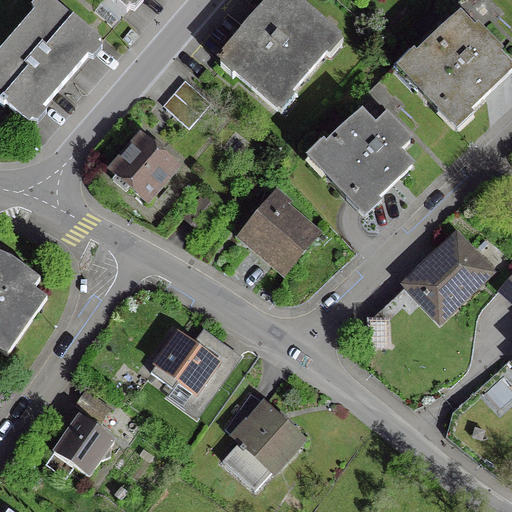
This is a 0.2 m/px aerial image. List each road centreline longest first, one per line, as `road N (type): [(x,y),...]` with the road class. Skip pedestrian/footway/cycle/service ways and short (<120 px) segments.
road 1 (residential): [(293,349),(511,133)]
road 2 (residential): [(293,349),(507,511)]
road 3 (residential): [(34,202),(200,0)]
road 4 (residential): [(135,250),(0,441)]
road 5 (residential): [(135,250),(293,349)]
